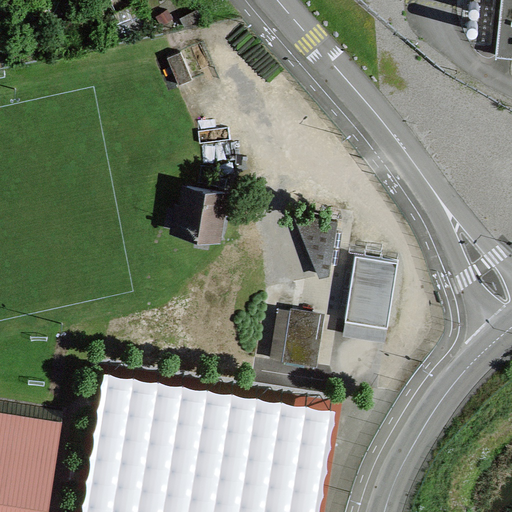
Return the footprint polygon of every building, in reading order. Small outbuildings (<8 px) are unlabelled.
[(511,0),(500,0),(494,56),(511,58),(511,0)] [(192,77),(180,49),(167,55),(178,82),(192,77)] [(221,190),(188,186),(182,230),(215,235),(221,190)] [(328,270),(336,218),(297,212),(323,272),(328,270)] [(396,261),(354,255),(345,317),(387,323),(396,261)] [(321,313),(290,308),(283,358),(314,362),(321,313)] [(45,511),(62,410),(0,400),(0,511),(45,511)]
